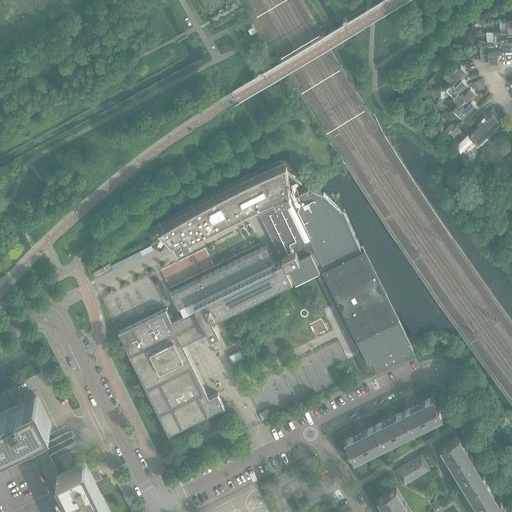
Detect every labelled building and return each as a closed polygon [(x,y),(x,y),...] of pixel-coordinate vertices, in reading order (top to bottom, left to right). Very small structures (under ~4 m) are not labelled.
[(511,18),(500,19),(500,31),(505,31),(506,33),(511,32),(511,18)] [(511,32),(506,33),(505,31),(500,31),(486,32),(487,44),(493,44),(493,46),(501,46),(501,49),(511,48),(511,47),(510,41),(511,41),(511,32)] [(493,46),(493,44),(487,44),(476,44),(476,46),(480,46),(481,59),(489,59),(489,61),(504,60),(505,59),(511,58),(511,48),(501,49),(501,46),(493,46)] [(459,80),(462,77),(468,71),(461,64),(458,66),(457,64),(451,70),(449,68),(443,74),(450,82),(451,83),(457,78),(459,80)] [(451,83),(450,82),(444,87),(452,96),(458,90),(460,92),(468,83),(462,77),(459,80),(457,78),(451,83)] [(469,101),(472,99),(477,93),(468,83),(460,92),(458,90),(452,96),(459,103),(461,104),(466,99),(469,101)] [(430,93),(433,97),(439,91),(436,87),(430,93)] [(461,104),(459,103),(453,109),(462,118),(468,113),(470,114),(478,106),(472,99),(469,101),(466,99),(461,104)] [(444,104),(441,100),(440,100),(436,104),(440,109),(444,104)] [(467,159),(465,155),(464,151),(465,149),(468,152),(477,143),(477,142),(487,133),(489,135),(497,128),(495,126),(500,121),(500,122),(501,121),(492,113),(491,114),(483,122),(481,120),(478,123),(480,125),(473,131),(472,131),(471,132),(472,133),(469,135),(467,133),(465,135),(456,144),(461,152),(465,160),(467,159)] [(454,125),(451,122),(447,126),(446,128),(444,129),(447,132),(448,131),(454,125)] [(456,144),(465,135),(461,130),(452,139),(456,144)] [(119,331),(138,370),(169,433),(225,406),(218,392),(208,397),(181,343),(186,340),(188,343),(196,339),(205,335),(203,332),(207,330),(210,335),(219,330),(213,317),(293,278),(295,283),(320,271),(336,305),(354,340),(370,373),(374,371),(376,373),(415,354),(362,248),(363,250),(361,250),(343,209),(343,210),(342,210),(323,192),(324,193),(323,194),(309,188),(308,188),(309,188),(298,193),(293,183),(298,181),(302,184),(302,183),(280,165),(259,175),(247,181),(235,186),(224,192),(211,199),(198,206),(185,213),(177,218),(161,228),(173,242),(174,241),(175,244),(178,248),(191,242),(190,238),(260,203),(263,211),(259,213),(279,253),(284,251),(286,255),(282,257),(283,259),(274,263),(273,260),(266,245),(171,292),(178,307),(180,306),(184,314),(172,320),(166,308),(119,331)] [(106,271),(104,268),(104,267),(93,272),(96,276),(106,271)] [(0,447),(51,423),(37,394),(0,412),(0,447)] [(403,411),(413,430),(443,416),(433,396),(403,411)] [(262,420),(271,416),(268,409),(259,413),(262,420)] [(374,425),(384,444),(413,430),(403,411),(374,425)] [(384,444),(374,425),(345,440),(354,459),(384,444)] [(0,511),(78,511),(59,474),(50,455),(75,443),(69,431),(43,444),(35,428),(0,445),(0,511)] [(451,463),(469,452),(459,435),(441,447),(451,463)] [(469,452),(451,463),(469,492),(487,481),(469,452)] [(421,454),(403,465),(395,470),(404,484),(430,468),(421,454)] [(59,474),(57,475),(74,511),(110,511),(94,479),(101,476),(97,467),(91,470),(90,470),(85,461),(83,462),(59,474)] [(487,481),(469,492),(480,511),(499,511),(504,509),(487,481)] [(386,511),(411,511),(396,487),(378,498),(386,511)]
